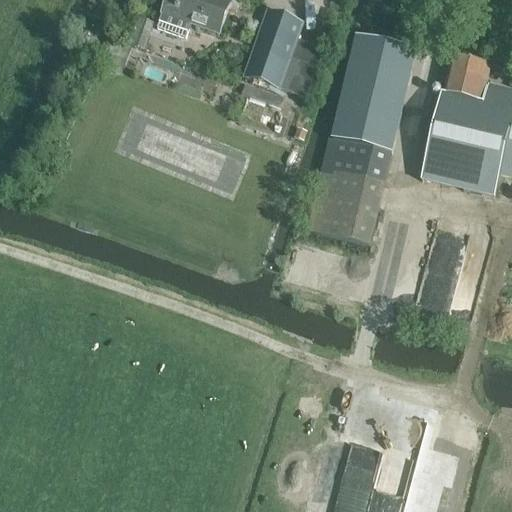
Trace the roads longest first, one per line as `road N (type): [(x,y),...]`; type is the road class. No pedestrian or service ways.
road 1 (track): [(0,249),(356,374),(409,195)]
road 2 (track): [(451,0),(409,195),(510,231),(460,397)]
road 3 (track): [(356,374),(419,396),(460,397),(479,420),(511,428)]
